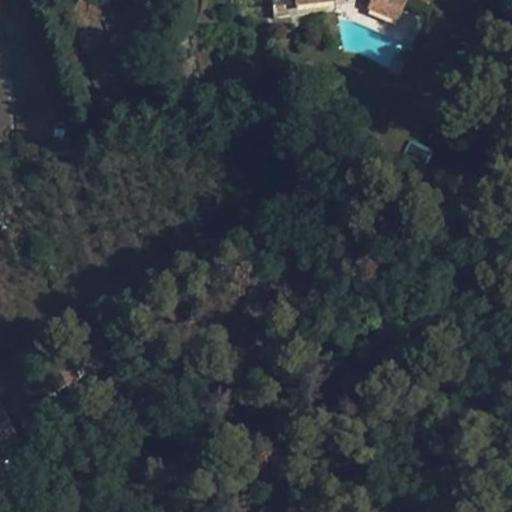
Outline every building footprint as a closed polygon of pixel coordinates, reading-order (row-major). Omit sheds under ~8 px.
[(401,0),(253,0),(256,16),(283,11),(285,22),(321,14),(319,0),(358,0),(393,17),(401,0)] [(97,323),(76,333),(86,351),(90,359),(110,349),(97,323)] [(86,351),(76,333),(46,347),(57,366),(86,351)] [(86,351),(57,366),(65,382),(94,367),(90,359),(86,351)] [(48,417),(67,405),(50,379),(31,392),(48,417)] [(0,445),(26,432),(0,383),(0,445)]
